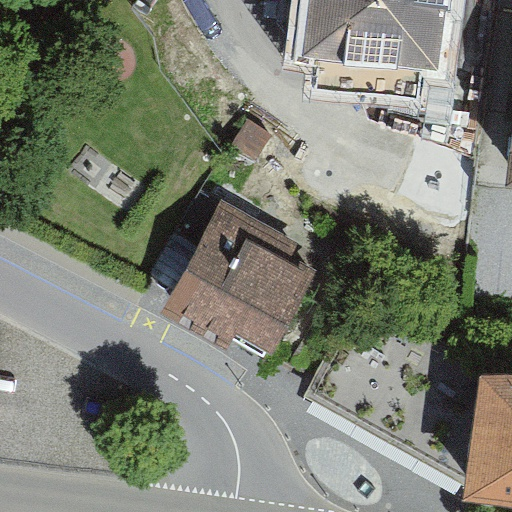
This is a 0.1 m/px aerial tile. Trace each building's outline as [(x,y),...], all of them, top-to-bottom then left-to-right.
[(462,0),(295,0),(288,61),(453,80),(462,0)] [(247,122),(233,148),(257,161),(271,135),(247,122)] [(170,229),(194,243),(166,291),(259,345),(305,267),(275,249),(282,236),(202,190),(195,186),(170,229)] [(466,475),(482,361),(362,292),(308,384),(466,475)] [(466,475),(511,480),(511,365),(482,361),(466,475)]
